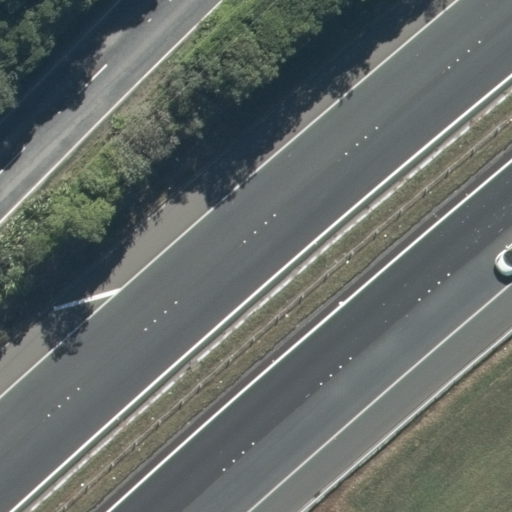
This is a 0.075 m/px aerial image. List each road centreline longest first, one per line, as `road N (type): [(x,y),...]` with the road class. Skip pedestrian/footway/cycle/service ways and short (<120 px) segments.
road 1 (trunk): [(0,471),(134,343),(511,19)]
road 2 (trunk): [(511,242),(202,511)]
road 3 (unclassified): [(0,173),(168,0)]
